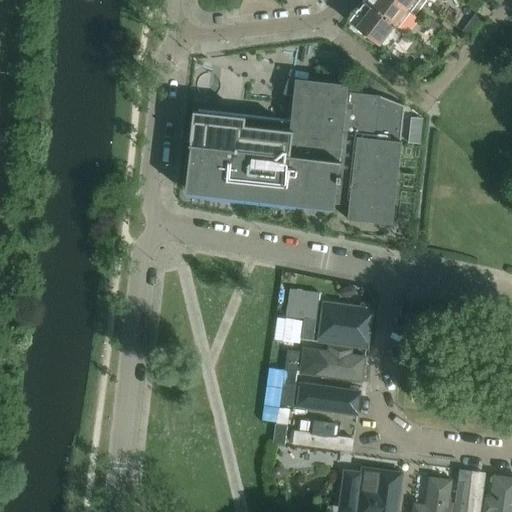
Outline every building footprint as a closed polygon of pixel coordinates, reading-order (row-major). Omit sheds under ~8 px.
[(415,16),(394,0),(364,0),(363,3),(403,33),(415,16)] [(427,0),(426,0),(394,0),(415,16),(427,0)] [(470,0),(466,5),(486,20),(491,12),(482,5),(481,7),(471,0),(470,0)] [(403,33),(363,3),(357,10),(358,11),(349,23),(388,52),(403,33)] [(476,15),(466,28),(474,34),(484,21),(476,15)] [(448,16),(445,19),(453,25),(455,22),(448,16)] [(441,27),(431,20),(427,25),(437,32),(441,27)] [(405,54),(415,62),(423,50),(413,43),(405,54)] [(461,51),(453,45),(444,57),(452,63),(461,51)] [(191,147),(186,193),(335,210),(335,205),(350,207),(350,210),(349,220),(391,225),(391,224),(400,144),(400,143),(404,108),(381,99),(381,98),(373,97),(348,94),(348,90),(349,86),(296,80),(296,84),(295,88),(283,87),(282,100),(293,101),(290,131),(245,126),(245,118),(194,112),(189,146),(191,147)] [(316,321),(314,341),(367,348),(372,310),(319,305),(316,321)] [(316,321),(304,319),(302,339),(314,341),(316,321)] [(297,373),(365,382),(368,358),(300,349),(300,353),(297,373)] [(300,353),(288,351),(285,371),(297,373),(300,353)] [(295,387),(283,385),(280,405),(292,407),(295,387)] [(360,400),(307,393),(305,410),(358,416),(360,400)] [(295,433),(293,447),(351,455),(353,441),(333,437),(334,427),(313,424),(310,434),(295,433)] [(296,427),(284,426),(281,446),(293,447),(295,433),(296,427)] [(395,511),(401,474),(361,469),(355,511),(395,511)] [(481,511),(486,476),(470,473),(465,511),(481,511)] [(511,511),(511,479),(486,476),(481,511),(511,511)] [(447,511),(451,484),(429,481),(426,506),(413,505),(412,511),(447,511)]
